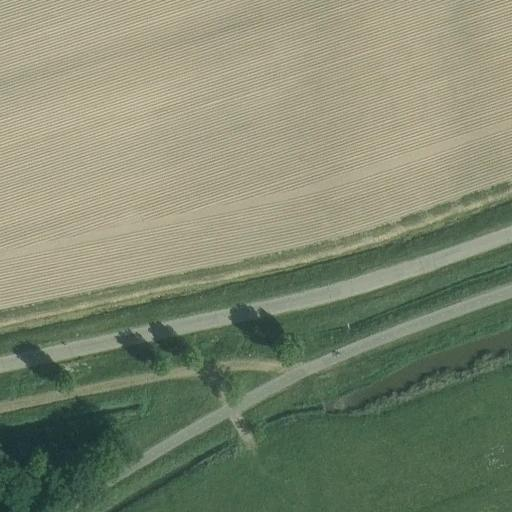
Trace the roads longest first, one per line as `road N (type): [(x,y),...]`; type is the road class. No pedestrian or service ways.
road 1 (unclassified): [(0,366),(301,303),(511,235)]
road 2 (track): [(231,410),(207,371),(0,411)]
